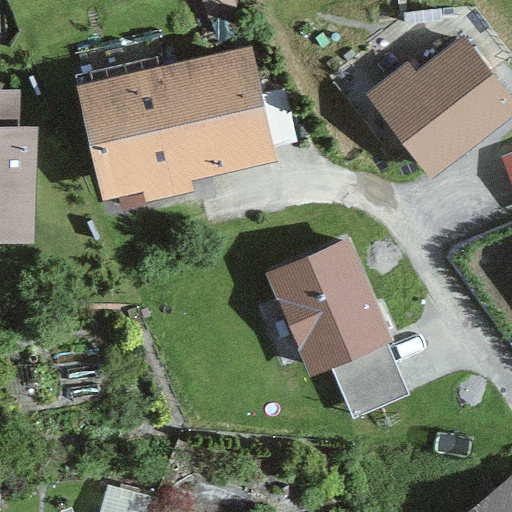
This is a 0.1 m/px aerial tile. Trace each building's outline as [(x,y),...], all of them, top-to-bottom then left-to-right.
[(370,102),(433,180),(511,117),(511,92),(461,29),(370,102)] [(243,51),(76,88),(102,203),(269,165),(243,51)] [(32,89),(0,88),(0,229),(32,230),(32,89)] [(511,148),(502,153),(511,174),(511,148)] [(353,416),(417,391),(353,232),(268,266),(314,381),(336,372),(353,416)] [(511,511),(511,486),(476,511),(511,511)]
